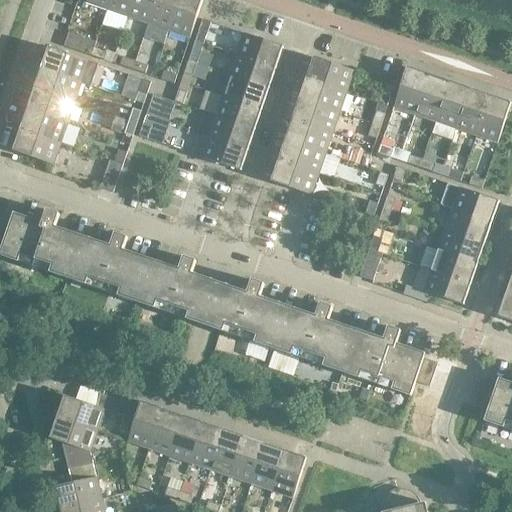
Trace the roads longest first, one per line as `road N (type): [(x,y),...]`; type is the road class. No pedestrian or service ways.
road 1 (unclassified): [(473,332),(228,254)]
road 2 (unclassified): [(228,254),(308,19)]
road 3 (unclassified): [(228,254),(0,179)]
road 4 (unclassified): [(308,19),(511,85)]
road 5 (unclassified): [(0,125),(43,0)]
